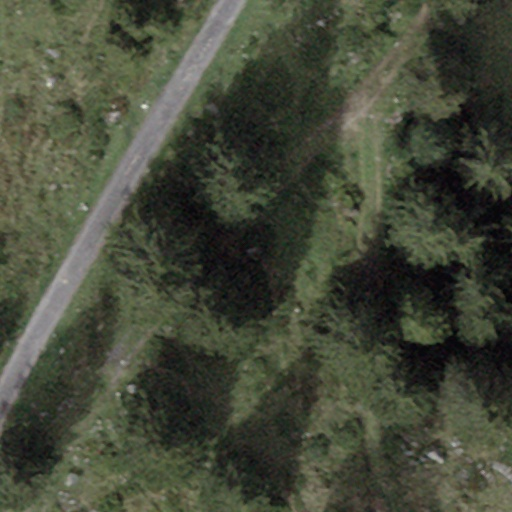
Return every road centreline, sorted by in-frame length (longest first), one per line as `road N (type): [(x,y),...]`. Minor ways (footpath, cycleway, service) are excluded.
road 1 (track): [(447,0),(269,227),(128,511)]
road 2 (track): [(232,0),(104,217),(0,416)]
